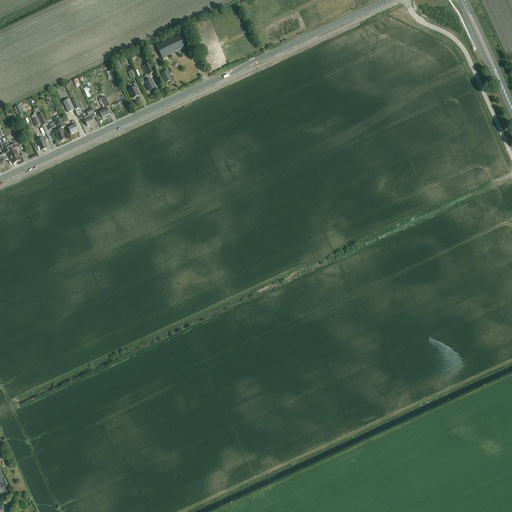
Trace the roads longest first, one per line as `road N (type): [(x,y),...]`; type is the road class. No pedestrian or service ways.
road 1 (secondary): [(0,180),(387,0)]
road 2 (unclassified): [(511,158),(459,44),(419,20),(405,0)]
road 3 (primary): [(511,109),(460,0)]
